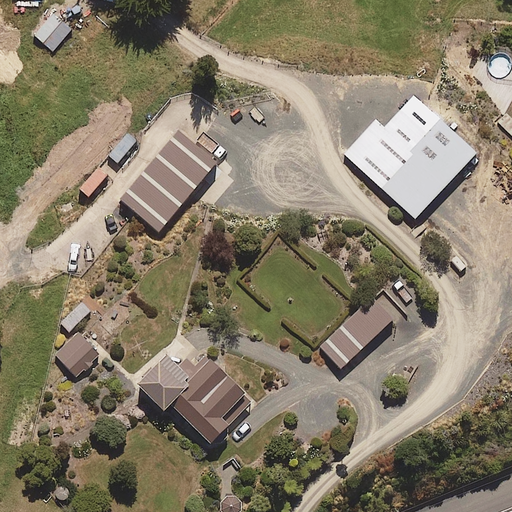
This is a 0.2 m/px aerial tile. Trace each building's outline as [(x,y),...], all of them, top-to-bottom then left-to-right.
[(511,117),(507,113),(497,122),(511,137),(511,117)] [(428,139),(401,115),(387,131),(378,122),(347,157),(418,222),(478,157),(442,124),(428,139)] [(219,166),(181,134),(122,202),(160,235),(219,166)] [(408,314),(386,290),(321,348),(342,372),(408,314)] [(100,358),(80,336),(57,356),(77,379),(100,358)] [(255,405),(207,358),(196,369),(189,362),(180,371),(171,362),(142,392),(168,417),(175,410),(213,448),(255,405)]
